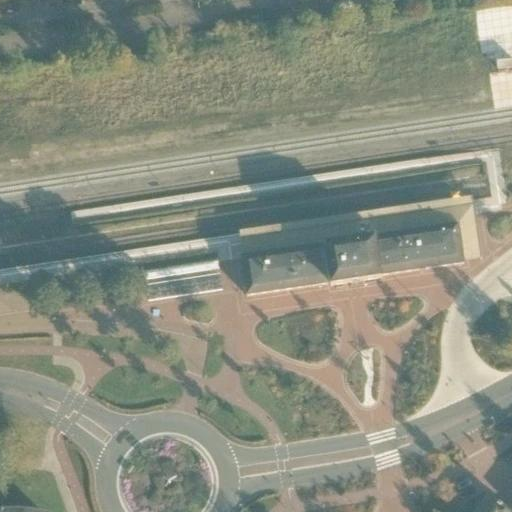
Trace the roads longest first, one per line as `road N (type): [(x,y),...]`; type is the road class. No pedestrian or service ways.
road 1 (residential): [(0,47),(293,7)]
road 2 (secondary): [(230,492),(384,462),(469,415)]
road 3 (secondary): [(469,415),(379,440),(226,462)]
road 4 (secondary): [(132,433),(46,388),(0,377)]
road 5 (secondary): [(0,400),(63,425),(108,464)]
